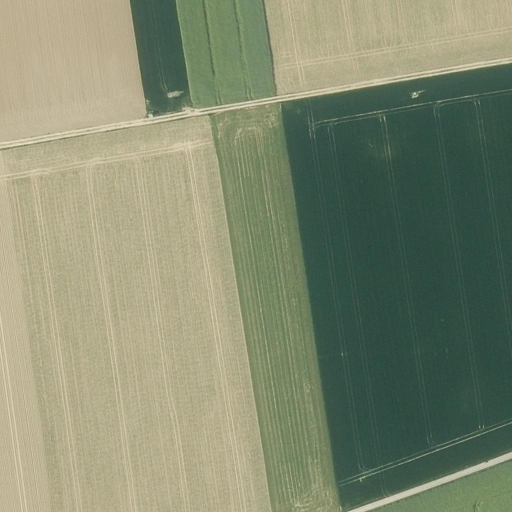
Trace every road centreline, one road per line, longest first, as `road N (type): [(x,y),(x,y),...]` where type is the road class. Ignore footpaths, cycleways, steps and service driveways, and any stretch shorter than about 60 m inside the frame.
road 1 (track): [(0,145),(511,60)]
road 2 (unclassified): [(354,511),(511,455)]
